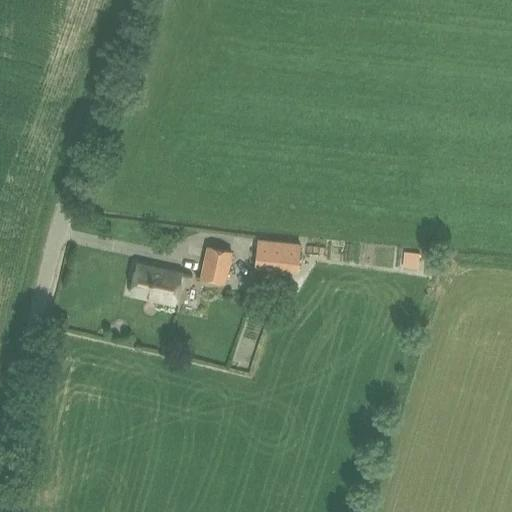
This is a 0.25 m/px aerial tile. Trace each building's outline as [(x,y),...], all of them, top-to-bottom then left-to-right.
[(254,267),(297,273),(301,243),(257,238),(254,267)] [(358,240),(356,255),(367,257),(370,242),(358,240)] [(202,277),(225,282),(232,250),(209,245),(202,277)] [(397,261),(413,263),(415,247),(399,245),(397,261)] [(176,302),(182,272),(138,262),(131,293),(176,302)] [(245,283),(240,313),(258,316),(263,286),(245,283)]
